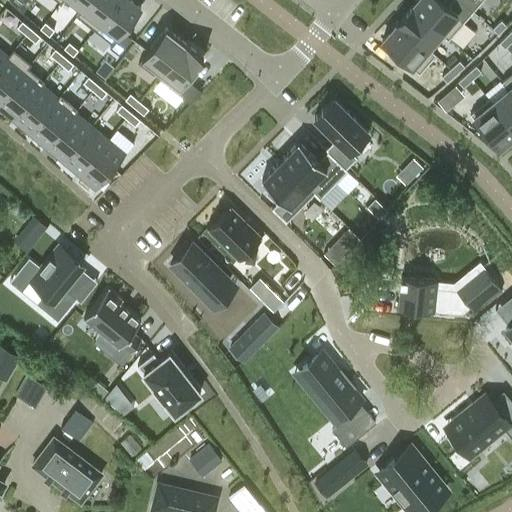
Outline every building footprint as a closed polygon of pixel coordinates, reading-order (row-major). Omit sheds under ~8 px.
[(65,0),(79,11),(80,11),(88,0),(65,0)] [(79,11),(76,14),(94,28),(116,0),(88,0),(80,11),(79,11)] [(131,0),(116,0),(94,28),(112,43),(110,46),(119,54),(131,38),(122,31),(141,7),(131,0)] [(441,0),(416,0),(412,6),(441,31),(441,32),(448,38),(464,20),(472,10),(460,0),(450,0),(447,5),(441,0)] [(460,0),(472,10),(481,1),(481,0),(460,0)] [(412,6),(397,22),(427,48),(428,47),(441,32),(441,31),(412,6)] [(501,19),(492,28),(498,33),(507,25),(501,19)] [(22,20),(17,26),(26,34),(31,28),(22,20)] [(45,21),(40,27),(50,34),(55,28),(45,21)] [(397,22),(382,40),(419,72),(435,53),(428,47),(427,48),(397,22)] [(166,27),(138,62),(157,77),(185,42),(166,27)] [(31,28),(26,34),(35,42),(41,35),(31,28)] [(511,37),(507,33),(499,42),(505,47),(511,40),(511,37)] [(69,41),(64,47),(74,55),(78,48),(69,41)] [(185,42),(157,77),(176,91),(190,102),(201,90),(186,78),(203,56),(185,42)] [(8,56),(0,65),(0,98),(27,66),(28,67),(31,63),(13,48),(7,55),(8,56)] [(55,48),(50,54),(59,62),(65,56),(55,48)] [(65,56),(59,62),(69,69),(74,63),(65,56)] [(459,60),(450,68),(456,73),(465,65),(459,60)] [(476,65),(467,72),(472,78),(481,70),(476,65)] [(27,66),(0,98),(0,100),(16,114),(41,84),(42,84),(45,80),(28,67),(27,66)] [(450,68),(442,75),(447,81),(456,73),(450,68)] [(467,72),(458,81),(463,86),(472,78),(467,72)] [(511,72),(501,81),(507,89),(508,88),(511,92),(511,72)] [(89,76),(83,82),(93,89),(98,83),(89,76)] [(98,83),(93,89),(102,97),(107,91),(98,83)] [(443,109),(463,94),(455,83),(435,97),(443,109)] [(41,84),(16,114),(32,127),(58,97),(57,97),(42,84),(41,84)] [(492,101),(491,102),(511,126),(511,92),(508,88),(507,89),(492,101)] [(130,92),(125,98),(135,106),(140,99),(130,92)] [(58,97),(32,127),(49,141),(74,111),(75,112),(78,108),(60,93),(57,97),(58,97)] [(334,97),(314,117),(336,138),(326,148),(328,150),(327,150),(345,168),(346,167),(356,156),(349,150),(368,131),(334,97)] [(489,97),(470,113),(498,147),(511,135),(511,126),(491,102),(492,101),(489,97)] [(140,99),(135,106),(144,113),(149,107),(140,99)] [(122,103),(117,109),(126,117),(131,111),(122,103)] [(74,111),(49,141),(66,155),(91,125),(75,112),(74,111)] [(131,111),(126,117),(135,125),(140,119),(131,111)] [(91,125),(66,155),(82,168),(82,169),(107,139),(91,125)] [(82,168),(79,172),(97,187),(125,154),(107,139),(82,169),(82,168)] [(299,141),(280,159),(314,192),(319,198),(347,169),(346,167),(345,168),(327,150),(318,160),(299,141)] [(406,164),(416,173),(423,166),(413,157),(406,164)] [(280,159),(262,178),(271,188),(267,192),(277,202),(272,207),(286,221),(314,192),(280,159)] [(387,209),(375,197),(367,205),(380,217),(387,209)] [(229,204),(207,227),(239,258),(262,236),(229,204)] [(334,208),(323,215),(335,232),(345,226),(334,208)] [(31,215),(19,239),(34,246),(45,222),(31,215)] [(360,238),(349,227),(338,238),(349,249),(360,238)] [(193,241),(171,263),(205,298),(228,276),(193,241)] [(40,265),(29,278),(46,292),(37,303),(58,320),(76,297),(77,296),(65,286),(80,267),(83,264),(58,243),(40,265)] [(382,271),(379,307),(417,310),(418,304),(455,307),(465,299),(474,308),(500,287),(476,260),(448,285),(419,283),(419,274),(382,271)] [(106,290),(84,316),(101,331),(117,344),(112,351),(110,354),(121,363),(141,339),(141,338),(132,331),(134,328),(141,319),(121,302),(123,299),(108,288),(108,287),(106,290)] [(266,301),(273,309),(282,301),(274,293),(266,301)] [(228,346),(242,360),(263,340),(248,326),(228,346)] [(0,359),(12,367),(18,355),(0,344),(0,359)] [(322,349),(302,366),(303,367),(316,382),(310,386),(335,416),(334,416),(335,418),(358,399),(361,397),(354,387),(356,385),(351,380),(349,382),(339,370),(342,368),(340,366),(338,368),(322,349)] [(153,352),(137,364),(174,411),(173,411),(174,412),(176,411),(175,411),(198,393),(199,393),(200,392),(199,391),(189,379),(190,379),(179,365),(179,366),(169,353),(170,353),(169,352),(167,353),(168,353),(159,360),(153,352)] [(36,402),(45,382),(27,374),(17,394),(36,402)] [(117,382),(103,398),(112,405),(126,394),(117,382)] [(475,405),(449,426),(470,452),(502,425),(511,417),(511,400),(503,389),(489,401),(478,410),(475,405)] [(63,427),(74,435),(87,416),(88,415),(78,408),(77,407),(63,427)] [(340,422),(332,429),(346,446),(368,427),(367,426),(356,434),(344,419),(340,422)] [(101,473),(54,436),(32,464),(80,500),(101,473)] [(304,475),(338,451),(327,436),(294,460),(304,475)] [(189,457),(203,474),(223,459),(209,442),(189,457)] [(157,443),(139,458),(155,477),(173,462),(157,443)] [(393,458),(379,470),(404,501),(410,495),(422,510),(446,490),(415,453),(400,466),(393,458)] [(351,475),(339,461),(327,471),(338,485),(351,475)] [(213,511),(217,497),(158,483),(152,508),(169,511),(213,511)] [(266,511),(243,484),(228,497),(241,511),(266,511)]
